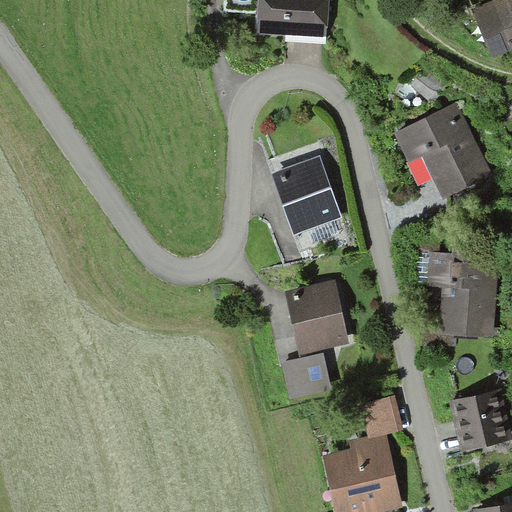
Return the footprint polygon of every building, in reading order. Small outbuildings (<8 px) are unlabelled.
[(335,0),(272,0),(269,28),(330,36),(335,0)] [(511,0),(508,0),(481,11),(496,50),(511,44),(511,0)] [(454,111),(401,134),(415,168),(427,163),(444,202),(485,184),(454,111)] [(329,159),(283,175),(303,233),(349,217),(329,159)] [(339,283),(294,293),(309,357),(354,346),(339,283)] [(498,289),(447,285),(443,339),(494,342),(498,289)] [(399,401),(368,408),(375,439),(331,450),(346,511),(395,511),(409,509),(393,443),(408,439),(399,401)] [(500,401),(459,410),(469,453),(510,444),(500,401)]
